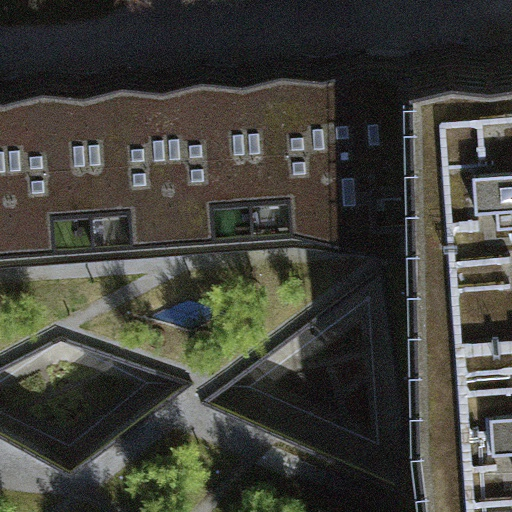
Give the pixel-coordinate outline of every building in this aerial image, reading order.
[(453,42),(410,51),(414,226),(414,248),(511,241),(511,41),(494,45),(453,42)] [(0,354),(61,327),(210,369),(219,372),(414,226),(410,51),(397,50),(364,47),(325,57),(282,54),(240,64),(203,59),(167,68),(124,64),(85,75),(41,70),(5,80),(0,79),(0,354)] [(400,486),(385,480),(380,493),(375,505),(390,511),(431,511),(428,487),(420,418),(417,392),(414,248),(414,226),(219,372),(210,369),(183,388),(205,400),(386,267),(388,282),(407,414),(401,473),(400,486)] [(511,241),(414,248),(417,392),(420,418),(428,487),(511,481),(511,241)] [(75,471),(0,435),(0,511),(390,511),(375,505),(380,493),(385,480),(205,400),(183,388),(75,471)] [(511,511),(511,481),(428,487),(431,511),(511,511)]
